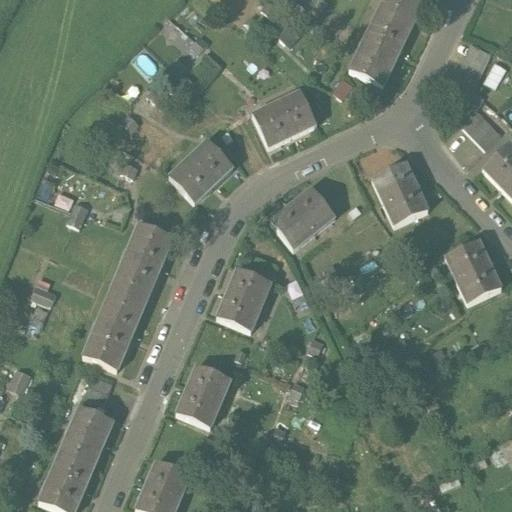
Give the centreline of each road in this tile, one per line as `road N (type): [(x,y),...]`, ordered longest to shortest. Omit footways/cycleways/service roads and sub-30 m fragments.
road 1 (residential): [(395,127),(282,176),(245,201),(223,232),(104,511)]
road 2 (residential): [(511,246),(395,127)]
road 3 (residential): [(465,0),(395,127)]
